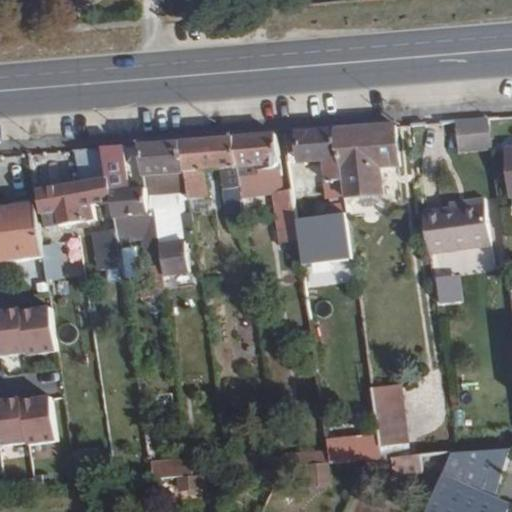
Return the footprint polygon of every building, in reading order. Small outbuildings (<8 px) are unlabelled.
[(495,150),(491,122),(459,124),(463,155),(495,150)] [(401,168),(397,129),(339,133),(344,170),(347,193),(385,190),(383,168),(401,168)] [(344,170),(339,133),(300,136),(303,161),(303,163),(324,162),(325,173),(344,170)] [(285,175),(280,137),(236,141),(240,167),(258,166),(260,179),(285,175)] [(240,167),(236,141),(183,145),(187,173),(192,201),(211,198),(208,173),(223,172),(226,191),(243,189),(240,167)] [(187,173),(183,145),(143,148),(146,176),(187,173)] [(128,192),(123,149),(108,151),(110,166),(107,166),(118,235),(145,231),(151,267),(158,266),(158,273),(164,272),(156,219),(154,207),(149,207),(147,190),(128,192)] [(110,166),(108,151),(77,153),(82,185),(42,191),(46,215),(52,215),(53,228),(65,225),(66,227),(100,221),(97,208),(101,207),(105,232),(102,233),(108,272),(114,271),(115,280),(125,279),(124,276),(118,235),(107,166),(110,166)] [(247,214),(243,189),(226,191),(230,216),(247,214)] [(297,204),(294,191),(276,194),(279,216),(298,214),(298,212),(298,211),(297,204)] [(198,243),(192,201),(186,201),(188,216),(156,219),(164,272),(165,275),(190,273),(186,245),(198,243)] [(348,204),(298,212),(298,214),(302,241),(305,259),(355,252),(348,204)] [(43,229),(39,206),(0,208),(0,263),(47,260),(43,229)] [(488,207),(428,216),(434,257),(495,248),(488,207)] [(298,214),(279,216),(283,242),(302,241),(298,214)] [(127,271),(143,273),(147,245),(131,243),(127,271)] [(59,339),(52,295),(38,298),(39,304),(25,305),(24,303),(10,305),(9,298),(0,299),(0,339),(1,345),(30,340),(30,343),(59,339)] [(100,353),(102,375),(125,373),(123,351),(100,353)] [(404,381),(375,385),(383,442),(411,438),(404,381)] [(8,389),(0,389),(0,434),(29,430),(29,433),(58,429),(52,385),(36,388),(37,394),(23,395),(23,393),(9,395),(8,389)] [(191,446),(189,433),(159,437),(161,449),(191,446)] [(431,511),(508,511),(509,509),(494,502),(511,460),(511,451),(462,456),(457,456),(450,472),(431,511)] [(336,466),(334,452),(305,454),(305,468),(312,468),(333,466),(336,466)] [(450,472),(457,456),(397,461),(398,470),(399,476),(450,472)] [(157,481),(196,477),(193,459),(154,463),(157,481)] [(398,470),(397,461),(386,462),(381,463),(381,471),(398,470)] [(333,466),(312,468),(313,487),(335,486),(333,466)]
